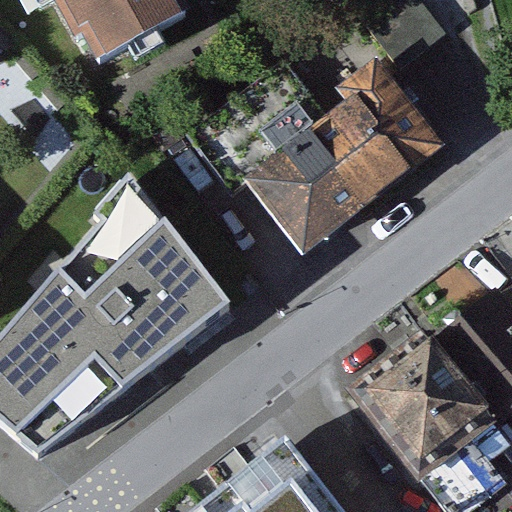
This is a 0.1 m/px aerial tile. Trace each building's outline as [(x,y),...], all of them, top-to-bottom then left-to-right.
[(196,18),(184,0),(45,0),(93,80),(196,18)] [(414,0),(395,0),(369,21),(406,68),(416,60),(432,48),(445,38),(414,0)] [(248,185),(300,251),(322,235),(434,153),(401,111),(369,70),(313,112),(278,66),(185,141),(231,200),(248,185)] [(0,342),(0,429),(34,460),(141,378),(199,332),(227,311),(128,192),(50,277),(0,342)] [(356,403),(447,511),(473,511),(511,480),(511,455),(496,437),(511,424),(511,336),(480,299),(356,403)] [(333,511),(280,444),(266,455),(213,497),(195,511),(333,511)]
